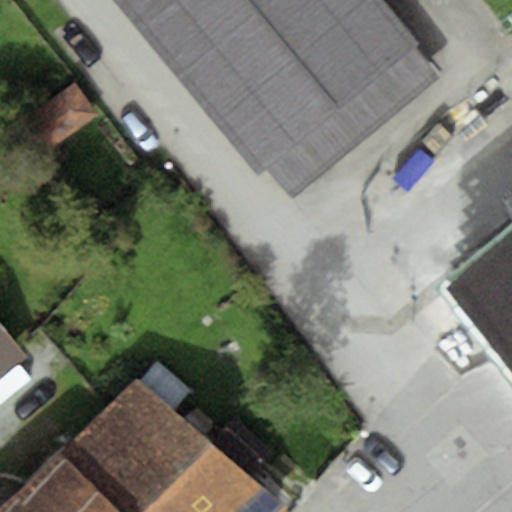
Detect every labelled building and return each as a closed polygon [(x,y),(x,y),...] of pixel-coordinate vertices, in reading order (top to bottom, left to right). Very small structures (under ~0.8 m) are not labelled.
[(128,0),(287,197),(352,145),(442,73),(383,0),(128,0)] [(511,230),(444,288),(480,331),(511,367),(511,230)] [(0,380),(32,358),(0,315),(0,380)] [(134,381),(63,451),(130,511),(281,511),(285,509),(134,381)] [(130,511),(63,451),(2,511),(130,511)]
